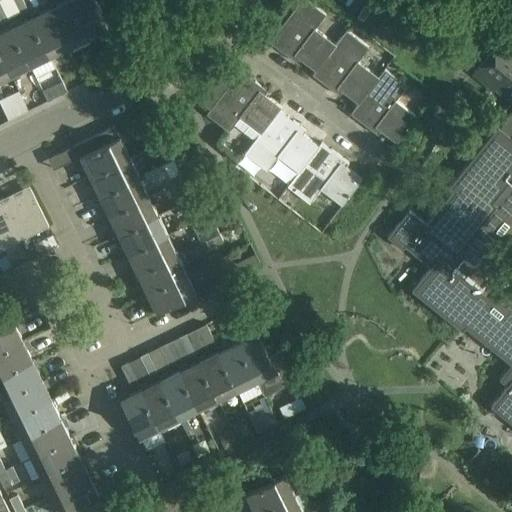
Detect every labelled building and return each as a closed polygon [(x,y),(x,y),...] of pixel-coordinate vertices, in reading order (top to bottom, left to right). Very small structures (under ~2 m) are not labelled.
[(27,9),(22,0),(14,0),(20,12),(27,9)] [(70,48),(90,38),(70,0),(65,0),(51,8),(70,48)] [(70,0),(90,38),(109,28),(95,0),(70,0)] [(301,0),(269,41),(297,62),(300,58),(315,70),(333,47),(313,31),(326,14),(307,0),(301,0)] [(31,17),(51,57),(70,48),(51,8),(31,17)] [(12,27),(31,67),(36,76),(55,66),(51,57),(31,17),(12,27)] [(31,67),(12,27),(0,32),(0,52),(12,76),(31,67)] [(346,31),(333,47),(315,70),(312,74),(340,95),(343,91),(358,103),(377,79),(355,62),(367,47),(346,31)] [(511,68),(511,48),(501,40),(473,74),(494,91),(511,68)] [(0,81),(12,76),(0,52),(0,81)] [(511,68),(494,91),(511,105),(511,68)] [(218,76),(199,101),(210,109),(206,114),(225,128),(225,129),(228,131),(229,131),(240,117),(261,133),(279,110),(281,107),(265,94),(268,91),(240,70),(229,85),(218,76)] [(384,70),(377,79),(358,103),(350,113),(378,134),(381,131),(397,143),(417,117),(395,100),(405,86),(384,70)] [(67,91),(63,81),(42,91),(47,101),(67,91)] [(24,89),(4,97),(12,117),(32,109),(24,89)] [(511,108),(448,188),(452,191),(426,224),(409,210),(388,236),(403,249),(405,246),(431,267),(412,290),(462,331),(466,327),(511,364),(500,380),(507,386),(491,406),(511,422),(511,268),(496,255),(511,235),(511,108)] [(146,125),(155,121),(149,109),(140,114),(146,125)] [(279,110),(261,133),(246,154),(267,170),(278,156),(298,172),(319,146),(303,134),(306,130),(279,110)] [(90,176),(130,156),(120,136),(115,125),(48,158),(54,169),(80,156),(90,176)] [(167,145),(174,159),(181,156),(174,141),(167,145)] [(321,142),(319,146),(298,172),(287,186),(308,202),(319,188),(342,205),(362,179),(346,166),(349,163),(321,142)] [(100,195),(140,176),(130,156),(90,176),(100,195)] [(183,159),(181,156),(174,159),(180,173),(188,169),(183,159)] [(140,176),(100,195),(109,215),(149,195),(140,176)] [(192,198),(200,194),(193,180),(185,183),(192,198)] [(2,199),(1,199),(21,239),(19,235),(31,229),(33,234),(49,226),(29,185),(21,189),(24,193),(4,203),(2,199)] [(190,222),(191,223),(210,213),(200,194),(192,198),(186,201),(195,220),(190,222)] [(159,214),(149,195),(109,215),(119,234),(159,214)] [(21,239),(1,199),(0,199),(0,244),(3,243),(5,247),(21,239)] [(200,242),(205,239),(211,236),(219,232),(210,213),(191,223),(200,242)] [(128,253),(168,234),(159,214),(119,234),(128,253)] [(43,231),(48,245),(61,241),(56,227),(43,231)] [(223,240),(219,232),(211,236),(205,239),(209,247),(223,240)] [(138,273),(177,253),(168,234),(128,253),(138,273)] [(177,253),(138,273),(147,292),(187,272),(177,253)] [(12,267),(6,255),(0,258),(0,266),(2,271),(12,267)] [(224,279),(239,272),(235,265),(221,272),(224,279)] [(187,272),(147,292),(157,312),(197,292),(187,272)] [(243,306),(237,308),(246,327),(254,324),(244,305),(243,306)] [(218,318),(225,332),(230,332),(233,330),(225,314),(218,318)] [(0,351),(24,340),(14,320),(0,326),(0,351)] [(215,343),(206,324),(199,327),(208,346),(215,343)] [(257,381),(277,372),(258,331),(238,341),(257,381)] [(195,352),(186,333),(179,337),(188,356),(195,352)] [(24,340),(0,351),(0,375),(33,360),(24,340)] [(257,381),(238,341),(218,351),(238,391),(257,381)] [(176,362),(167,343),(160,346),(169,365),(176,362)] [(238,391),(218,351),(199,360),(219,400),(238,391)] [(157,371),(148,352),(140,356),(149,374),(157,371)] [(0,393),(3,398),(43,379),(33,360),(0,375),(0,393)] [(199,360),(180,370),(199,410),(219,400),(199,360)] [(137,380),(128,362),(121,365),(130,384),(137,380)] [(186,416),(199,410),(180,370),(160,379),(180,419),(186,432),(192,429),(186,416)] [(12,418),(52,398),(43,379),(3,398),(12,418)] [(180,419),(160,379),(141,389),(160,429),(180,419)] [(160,429),(141,389),(121,398),(140,438),(160,429)] [(263,407),(249,414),(257,432),(277,422),(264,396),(259,398),(263,407)] [(52,398),(12,418),(22,437),(62,418),(52,398)] [(230,424),(237,439),(251,432),(244,417),(230,424)] [(22,437),(31,457),(71,437),(62,418),(22,437)] [(41,476),(81,456),(71,437),(31,457),(41,476)] [(81,456),(41,476),(50,495),(90,476),(81,456)] [(311,470),(317,482),(325,478),(319,466),(311,470)] [(13,483),(6,469),(0,471),(0,478),(5,488),(13,483)] [(254,511),(258,511),(295,494),(296,494),(303,491),(293,470),(246,494),(254,511)] [(66,511),(100,496),(90,476),(50,495),(58,511),(66,511)] [(0,511),(10,511),(0,491),(0,511)] [(16,511),(24,508),(17,494),(9,498),(16,511)] [(304,511),(296,494),(295,494),(258,511),(304,511)] [(227,511),(242,505),(238,498),(219,507),(221,511),(227,511)]
